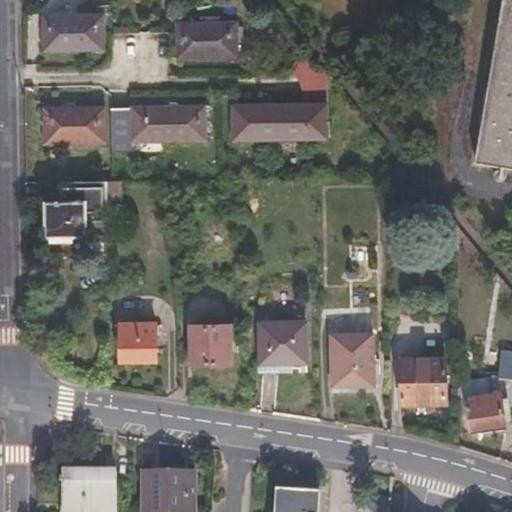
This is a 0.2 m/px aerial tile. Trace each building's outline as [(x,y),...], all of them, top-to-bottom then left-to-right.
[(511,0),(506,0),(480,157),(511,163),(511,0)] [(112,43),(111,10),(52,11),(52,44),(112,43)] [(247,51),(246,19),(186,21),(186,52),(247,51)] [(312,65),(303,52),(291,63),(295,72),(312,65)] [(312,65),(295,72),(301,84),(323,84),(318,74),(312,65)] [(323,84),(301,84),(310,101),(332,101),(323,84)] [(339,132),(332,101),(310,101),(245,102),(245,135),(339,132)] [(217,135),(217,103),(121,105),(122,150),(142,149),(142,137),(217,135)] [(114,137),(113,105),(54,107),(54,140),(114,137)] [(58,249),(115,249),(115,178),(57,179),(58,249)] [(230,360),(230,322),(190,323),(190,361),(230,360)] [(260,324),(260,362),(305,362),(304,322),(260,324)] [(156,362),(156,324),(121,324),(121,362),(156,362)] [(374,385),(374,333),(332,333),(333,385),(374,385)] [(511,351),(501,351),(500,376),(511,377),(511,351)] [(442,405),(442,359),(396,359),(396,405),(442,405)] [(305,362),(260,362),(260,371),(296,370),(305,367),(305,362)] [(488,378),(459,381),(460,399),(466,398),(468,430),(505,427),(502,395),(489,396),(488,378)] [(193,511),(193,470),(143,470),(142,511),(193,511)] [(66,474),(65,511),(118,511),(119,474),(66,474)] [(277,492),(275,511),(319,511),(321,494),(277,492)] [(393,508),(393,494),(382,494),(383,508),(393,508)]
